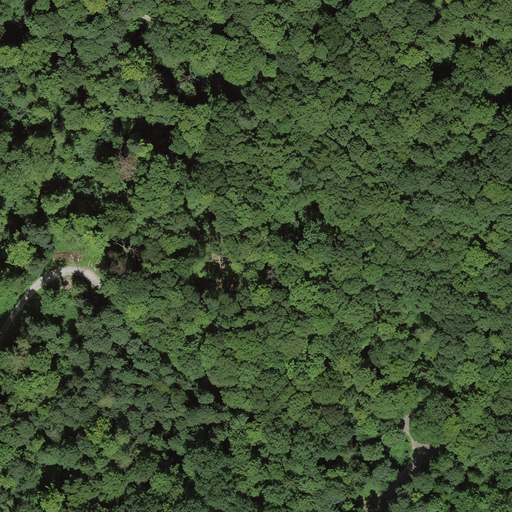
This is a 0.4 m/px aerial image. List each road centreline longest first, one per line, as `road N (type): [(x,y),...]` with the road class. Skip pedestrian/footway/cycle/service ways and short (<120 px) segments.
road 1 (track): [(349,414),(312,313),(268,257),(270,155),(220,56),(182,28),(63,0)]
road 2 (track): [(0,335),(38,276),(74,268),(104,281),(134,330),(185,369),(274,414),(349,414)]
road 3 (unclassified): [(367,511),(511,390)]
